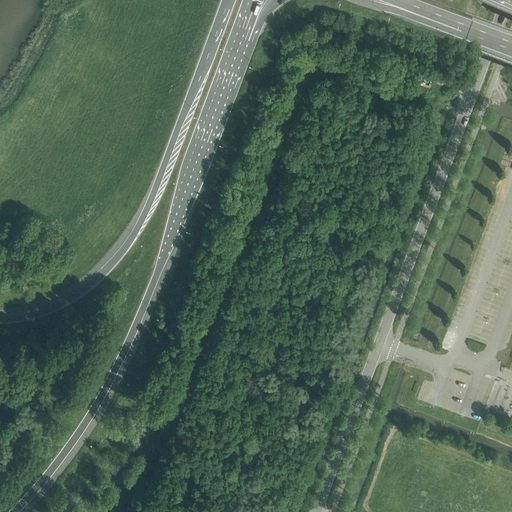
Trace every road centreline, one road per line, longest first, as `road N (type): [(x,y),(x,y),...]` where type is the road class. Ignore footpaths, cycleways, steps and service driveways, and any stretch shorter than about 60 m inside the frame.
road 1 (tertiary): [(507,0),(317,511)]
road 2 (motorway): [(14,511),(64,453),(109,380),(249,30)]
road 3 (motorway): [(229,0),(128,244),(65,301),(0,319)]
